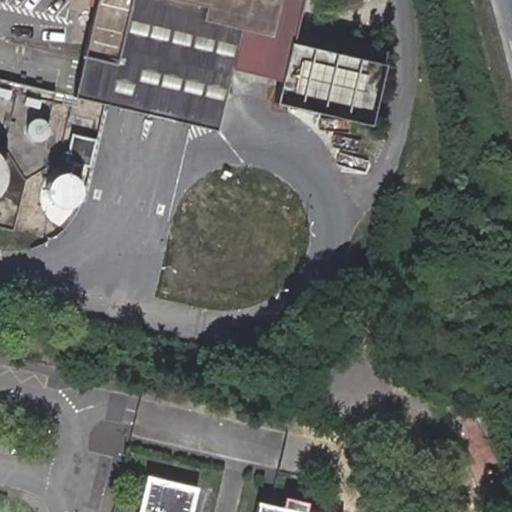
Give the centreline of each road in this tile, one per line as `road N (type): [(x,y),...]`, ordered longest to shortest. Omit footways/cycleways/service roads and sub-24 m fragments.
road 1 (unknown): [(71,420),(234,438)]
road 2 (residential): [(50,482),(75,453),(79,432),(54,394),(0,381)]
